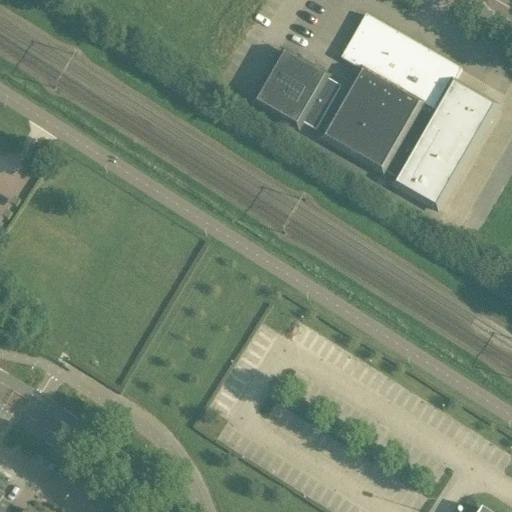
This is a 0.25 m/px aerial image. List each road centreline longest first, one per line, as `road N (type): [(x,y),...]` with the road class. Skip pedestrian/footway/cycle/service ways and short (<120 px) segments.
road 1 (unclassified): [(511,416),(0,91)]
road 2 (tertiary): [(158,511),(127,471),(0,389)]
